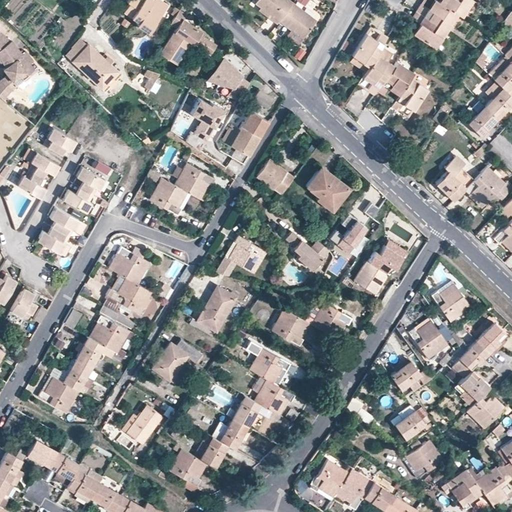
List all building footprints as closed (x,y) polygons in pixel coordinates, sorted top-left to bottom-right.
[(158,3),(154,0),(127,0),(127,1),(129,3),(123,11),(138,22),(136,24),(148,32),(163,10),(156,6),(158,3)] [(160,0),(154,0),(158,3),(156,6),(163,10),(167,5),(160,0)] [(279,20),(292,2),(289,0),(256,0),(255,2),(261,6),(273,16),(271,19),(277,23),(279,20)] [(431,11),(438,1),(436,0),(432,0),(427,8),(431,11)] [(471,0),(444,0),(442,4),(456,12),(461,16),(471,0)] [(445,29),(456,12),(442,4),(438,1),(431,11),(427,8),(421,4),(416,10),(445,29)] [(316,19),(292,2),(279,20),(289,28),(302,38),(316,19)] [(273,16),(261,6),(259,9),(271,19),(273,16)] [(502,21),(510,27),(511,24),(511,8),(502,21)] [(185,14),(179,9),(178,9),(174,16),(169,24),(176,28),(160,52),(176,63),(190,42),(205,51),(211,41),(200,34),(202,31),(182,18),(185,14)] [(433,46),(445,29),(416,10),(412,17),(419,22),(412,32),(433,46)] [(125,27),(129,22),(124,19),(121,24),(125,27)] [(302,38),(289,28),(285,33),(298,43),(302,38)] [(0,60),(4,66),(2,68),(7,75),(0,79),(0,80),(11,90),(17,86),(13,80),(20,75),(32,65),(30,63),(33,60),(26,50),(21,53),(11,39),(9,41),(4,34),(0,30),(0,60)] [(361,61),(368,66),(381,46),(387,37),(380,32),(375,39),(365,33),(351,54),(353,55),(349,59),(358,65),(361,61)] [(65,54),(71,60),(86,44),(80,38),(65,54)] [(215,44),(211,41),(205,51),(209,54),(215,44)] [(86,44),(71,60),(102,88),(118,71),(88,42),(86,44)] [(299,46),(293,55),(300,60),(306,51),(299,46)] [(381,46),(368,66),(362,76),(371,82),(367,89),(374,94),(376,90),(393,65),(386,61),(391,53),(381,46)] [(510,60),(504,54),(487,73),(492,78),(510,60)] [(237,98),(239,96),(248,83),(241,78),(241,76),(219,60),(212,71),(233,86),(227,95),(237,98)] [(511,62),(510,60),(492,78),(495,80),(510,95),(511,92),(511,62)] [(393,65),(376,90),(383,95),(388,88),(398,94),(409,76),(412,72),(395,61),(393,65)] [(34,69),(32,65),(20,75),(24,80),(29,76),(28,74),(34,69)] [(159,73),(147,69),(144,75),(149,78),(144,86),(149,89),(159,73)] [(409,76),(398,94),(390,105),(397,110),(402,103),(412,110),(427,87),(409,76)] [(0,80),(0,96),(3,99),(11,90),(0,80)] [(491,97),(484,104),(497,117),(511,100),(511,96),(510,95),(495,80),(485,91),(491,97)] [(65,93),(61,89),(55,97),(59,101),(65,93)] [(267,109),(273,97),(259,89),(253,100),(267,109)] [(222,106),(210,99),(208,101),(197,95),(188,111),(198,118),(191,130),(188,128),(182,138),(198,147),(222,106)] [(497,117),(484,104),(467,122),(479,134),(494,120),(497,117)] [(248,154),(268,121),(249,110),(238,129),(230,144),(248,154)] [(494,120),(479,134),(483,138),(498,123),(494,120)] [(230,144),(238,129),(231,125),(223,139),(230,144)] [(78,143),(69,138),(55,130),(45,147),(63,157),(66,152),(68,150),(73,152),(78,143)] [(481,146),(480,145),(473,152),(477,156),(484,149),(483,148),(481,146)] [(23,157),(30,161),(36,151),(29,147),(23,157)] [(24,161),(22,166),(27,169),(42,177),(44,173),(46,170),(53,174),(59,164),(36,151),(30,161),(29,164),(24,161)] [(435,183),(453,200),(464,188),(473,179),(461,166),(464,162),(455,154),(444,166),(447,170),(435,183)] [(282,194),(294,177),(268,158),(256,175),(282,194)] [(190,193),(199,198),(204,190),(202,189),(206,182),(208,183),(211,184),(215,178),(186,162),(182,168),(186,171),(181,177),(178,175),(173,183),(186,191),(190,193)] [(0,173),(3,176),(10,168),(6,164),(0,171),(0,173)] [(113,176),(116,170),(105,165),(102,170),(113,176)] [(305,185),(318,194),(331,204),(341,191),(344,194),(349,187),(320,165),(305,185)] [(473,179),(464,188),(482,206),(495,193),(500,199),(511,186),(511,185),(507,180),(504,183),(486,165),(473,179)] [(79,186),(93,194),(97,187),(98,188),(104,179),(82,166),(76,176),(83,179),(81,182),(79,186)] [(45,187),(42,186),(38,183),(40,180),(42,177),(27,169),(24,175),(22,174),(17,184),(40,197),(45,187)] [(10,180),(17,184),(22,174),(16,170),(10,180)] [(173,183),(161,177),(149,198),(177,214),(181,208),(178,206),(186,191),(173,183)] [(101,194),(109,198),(114,188),(107,183),(101,194)] [(89,201),(93,194),(79,186),(77,190),(75,193),(68,189),(62,199),(85,211),(91,202),(89,201)] [(178,206),(181,208),(190,193),(186,191),(178,206)] [(331,204),(318,194),(315,198),(332,210),(344,194),(341,191),(331,204)] [(511,196),(499,211),(506,217),(509,213),(511,209),(511,196)] [(378,207),(370,202),(363,211),(371,217),(378,207)] [(50,226),(69,236),(79,220),(56,207),(50,216),(55,219),(53,222),(50,226)] [(348,253),(365,227),(348,213),(340,223),(348,229),(343,236),(336,244),(348,253)] [(504,248),(511,254),(511,253),(511,217),(493,237),(498,242),(501,240),(507,245),(504,248)] [(65,243),(69,236),(50,226),(48,229),(47,232),(42,229),(37,239),(43,243),(60,252),(65,243)] [(336,244),(343,236),(335,229),(329,237),(336,244)] [(323,244),(317,239),(310,247),(291,230),(285,237),(295,245),(293,247),(299,253),(297,256),(311,268),(328,249),(323,244)] [(233,250),(231,249),(227,256),(235,261),(253,271),(266,250),(238,234),(234,240),(236,241),(238,242),(233,250)] [(366,258),(353,279),(374,292),(378,284),(376,283),(388,263),(393,267),(405,249),(387,237),(378,251),(373,249),(367,259),(366,258)] [(37,254),(43,243),(37,239),(34,243),(37,245),(32,252),(37,254)] [(231,249),(236,241),(234,240),(225,255),(227,256),(231,249)] [(498,242),(504,248),(507,245),(501,240),(498,242)] [(71,246),(65,243),(60,252),(65,255),(71,246)] [(121,245),(108,267),(120,274),(125,276),(136,283),(148,261),(131,251),(121,245)] [(134,245),(131,251),(148,261),(136,283),(140,285),(153,263),(151,259),(142,254),(145,250),(134,245)] [(227,275),(235,261),(227,256),(225,255),(215,271),(227,275)] [(393,267),(388,263),(376,283),(378,284),(387,271),(393,267)] [(0,276),(0,300),(3,302),(15,279),(6,273),(4,278),(0,276)] [(120,274),(111,289),(116,292),(125,276),(120,274)] [(107,295),(102,304),(116,312),(119,306),(121,302),(129,306),(138,312),(142,306),(144,308),(149,299),(147,297),(150,291),(140,285),(136,283),(125,276),(116,292),(111,289),(110,288),(106,294),(107,295)] [(444,284),(437,289),(440,293),(446,289),(445,286),(452,281),(451,279),(450,280),(444,284)] [(440,293),(437,289),(431,294),(449,320),(470,305),(452,281),(445,286),(446,289),(440,293)] [(216,330),(236,295),(218,286),(206,308),(204,307),(197,320),(216,330)] [(34,295),(25,289),(11,312),(21,318),(22,316),(29,320),(37,306),(34,304),(30,302),(34,295)] [(310,323),(336,337),(341,330),(338,328),(343,321),(345,322),(347,324),(351,317),(323,301),(310,323)] [(121,302),(119,306),(127,311),(129,306),(121,302)] [(116,312),(102,304),(99,310),(130,327),(133,322),(116,312)] [(40,321),(47,308),(41,305),(34,318),(40,321)] [(305,329),(309,322),(301,318),(283,307),(271,328),(299,344),(302,338),(300,337),(298,336),(303,328),(305,329)] [(74,324),(81,312),(75,308),(67,321),(74,324)] [(113,351),(122,356),(125,351),(119,346),(120,345),(116,342),(119,336),(124,338),(128,330),(100,314),(87,336),(113,351)] [(418,331),(416,328),(414,326),(408,331),(427,357),(447,342),(430,319),(423,323),(426,326),(418,331)] [(450,333),(456,329),(453,324),(450,326),(445,320),(442,322),(450,333)] [(492,320),(474,338),(486,350),(487,349),(500,336),(504,332),(492,320)] [(74,359),(89,368),(99,351),(110,357),(113,351),(87,336),(74,359)] [(500,336),(487,349),(490,353),(503,339),(500,336)] [(152,366),(169,379),(174,372),(185,355),(196,362),(202,353),(180,337),(175,344),(170,340),(152,366)] [(486,350),(474,338),(457,356),(469,368),(486,350)] [(261,346),(250,339),(245,347),(256,354),(261,346)] [(265,378),(274,383),(275,381),(279,375),(277,374),(281,366),(285,369),(289,363),(261,346),(256,354),(248,368),(265,378)] [(395,370),(389,374),(400,388),(418,376),(422,382),(430,376),(424,369),(419,372),(407,356),(392,366),(395,370)] [(79,390),(84,393),(88,387),(81,383),(89,368),(74,359),(66,373),(62,380),(79,390)] [(54,366),(50,374),(62,380),(66,373),(54,366)] [(279,375),(275,381),(283,386),(289,377),(283,373),(285,369),(281,366),(277,374),(279,375)] [(487,385),(469,368),(457,380),(464,387),(475,398),(487,385)] [(174,372),(169,379),(173,382),(177,375),(174,372)] [(62,380),(50,374),(38,395),(66,411),(70,404),(66,401),(70,395),(74,398),(79,390),(62,380)] [(290,400),(293,394),(274,383),(265,378),(253,399),(260,403),(279,414),(283,407),(281,405),(286,398),(288,399),(290,400)] [(492,390),(487,385),(475,398),(469,404),(464,409),(482,425),(499,407),(505,413),(511,408),(505,402),(502,404),(496,398),(493,400),(487,395),(490,392),(492,390)] [(469,404),(475,398),(464,387),(457,393),(469,404)] [(493,400),(496,398),(490,392),(487,395),(493,400)] [(230,417),(247,426),(260,403),(253,399),(243,394),(230,417)] [(66,401),(70,404),(74,398),(70,395),(66,401)] [(366,423),(373,415),(352,396),(345,405),(366,423)] [(174,414),(178,409),(162,400),(160,405),(169,410),(166,415),(171,419),(174,414)] [(134,420),(126,431),(141,442),(161,414),(146,403),(140,412),(137,416),(135,414),(133,412),(130,416),(134,420)] [(424,423),(414,409),(394,423),(404,438),(424,423)] [(122,428),(126,431),(134,420),(130,416),(122,428)] [(234,448),(247,426),(230,417),(226,424),(218,439),(227,444),(234,448)] [(218,439),(226,424),(219,420),(211,435),(218,439)] [(183,426),(178,423),(174,428),(179,431),(183,426)] [(504,428),(499,423),(492,430),(497,435),(504,428)] [(198,458),(211,435),(206,432),(192,454),(198,458)] [(57,449),(79,462),(87,449),(88,448),(64,435),(57,449)] [(206,462),(214,467),(227,444),(218,439),(211,435),(198,458),(206,462)] [(48,465),(57,449),(34,437),(27,450),(26,450),(25,452),(48,465)] [(441,458),(428,438),(402,457),(416,476),(441,458)] [(503,466),(511,477),(511,438),(500,447),(510,461),(503,466)] [(482,447),(487,443),(484,439),(478,442),(482,447)] [(92,451),(96,444),(91,441),(88,448),(87,449),(92,451)] [(202,468),(206,462),(198,458),(192,454),(174,444),(172,447),(178,451),(168,468),(187,479),(184,484),(193,490),(200,479),(197,477),(196,476),(201,467),(202,468)] [(21,459),(25,452),(26,450),(19,447),(14,455),(21,459)] [(70,478),(79,462),(57,449),(48,465),(70,478)] [(14,455),(6,450),(0,459),(0,475),(9,481),(17,467),(21,459),(14,455)] [(324,490),(333,496),(335,491),(348,472),(327,458),(310,485),(316,489),(320,483),(326,487),(324,490)] [(90,496),(99,480),(86,472),(88,467),(79,462),(70,478),(68,483),(90,496)] [(483,492),(491,503),(497,499),(505,493),(508,496),(511,492),(511,489),(505,481),(510,477),(500,463),(495,466),(495,465),(488,470),(474,479),(482,491),(483,492)] [(466,468),(474,479),(488,470),(486,465),(475,473),(470,466),(466,468)] [(348,503),(355,508),(363,495),(373,480),(351,466),(348,472),(335,491),(344,497),(346,494),(352,498),(350,501),(348,503)] [(9,481),(13,483),(21,469),(17,467),(9,481)] [(474,497),(483,492),(482,491),(474,479),(466,468),(465,467),(440,485),(447,496),(451,492),(463,509),(469,505),(468,502),(465,498),(472,493),(474,497)] [(9,481),(0,475),(0,496),(3,491),(9,481)] [(112,509),(121,493),(99,480),(90,496),(112,509)] [(363,495),(385,509),(395,493),(373,480),(363,495)] [(7,493),(13,483),(9,481),(3,491),(7,493)] [(88,500),(90,496),(68,483),(65,487),(88,500)] [(316,489),(330,499),(333,496),(324,490),(326,487),(320,483),(316,489)] [(117,511),(139,511),(143,505),(121,493),(112,509),(117,511)] [(395,493),(385,509),(389,511),(413,511),(416,507),(395,493)] [(468,502),(474,497),(472,493),(465,498),(468,502)] [(505,493),(497,499),(499,502),(508,496),(505,493)] [(167,511),(147,500),(143,505),(139,511),(167,511)]
